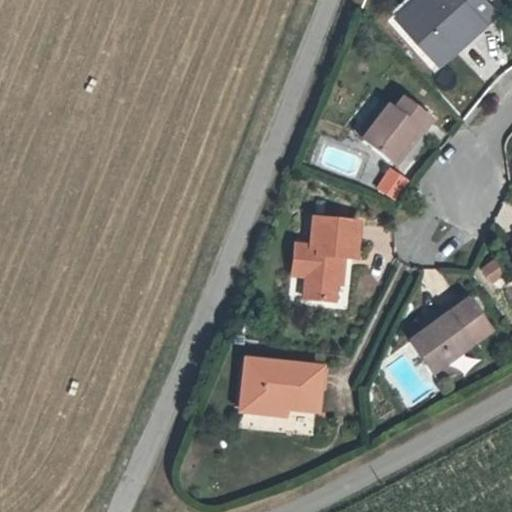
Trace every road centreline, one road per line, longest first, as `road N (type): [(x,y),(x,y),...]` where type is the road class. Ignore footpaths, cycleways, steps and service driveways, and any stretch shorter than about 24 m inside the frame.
road 1 (unclassified): [(331,0),(127,511)]
road 2 (unclassified): [(511,393),(273,511)]
